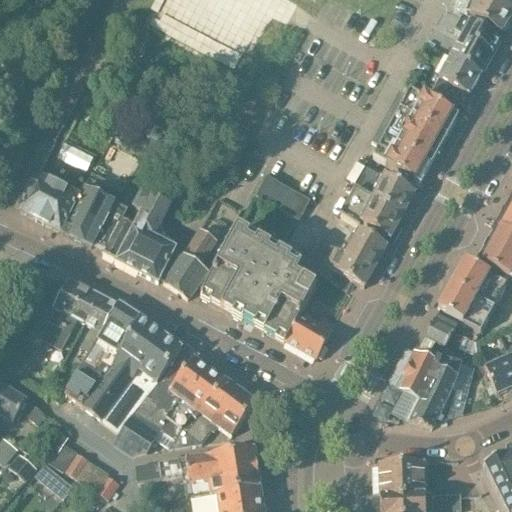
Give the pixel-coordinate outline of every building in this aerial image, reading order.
[(169,0),(152,0),(147,9),(180,29),(190,12),(169,0)] [(260,0),(254,0),(252,4),(262,9),(265,3),(260,0)] [(307,17),(279,0),(277,0),(271,11),(300,28),(307,17)] [(314,5),(305,0),(279,0),(307,17),(314,5)] [(499,38),(511,15),(511,13),(487,0),(479,0),(468,20),(499,38)] [(511,0),(487,0),(511,13),(511,0)] [(218,1),(212,10),(218,14),(224,5),(218,1)] [(147,9),(137,26),(170,46),(180,29),(147,9)] [(300,28),(271,11),(264,22),(293,40),(300,28)] [(233,15),(229,21),(239,27),(242,21),(233,15)] [(242,21),(239,27),(248,32),(251,26),(242,21)] [(462,41),(450,62),(479,78),(499,42),(461,21),(453,36),(462,41)] [(293,40),(264,22),(257,34),(286,51),(293,40)] [(137,26),(127,42),(160,62),(170,46),(137,26)] [(201,29),(196,38),(202,42),(207,33),(201,29)] [(286,51),(257,34),(250,45),(279,63),(286,51)] [(196,38),(190,47),(196,51),(202,42),(196,38)] [(219,38),(215,44),(225,50),(228,44),(219,38)] [(127,43),(117,59),(150,78),(159,62),(127,43)] [(228,44),(225,50),(234,55),(238,50),(228,44)] [(279,63),(250,45),(244,57),(273,74),(279,63)] [(273,74),(244,57),(237,68),(266,86),(273,74)] [(117,59),(107,76),(140,96),(150,78),(117,59)] [(206,59),(203,65),(212,71),(215,65),(206,59)] [(181,62),(176,71),(182,75),(187,66),(181,62)] [(450,62),(431,96),(452,108),(459,96),(467,100),(479,78),(450,62)] [(266,86),(237,68),(229,81),(258,98),(266,86)] [(176,71),(170,80),(176,84),(182,75),(176,71)] [(166,88),(161,97),(167,100),(172,91),(166,88)] [(388,171),(419,189),(457,120),(426,103),(388,171)] [(150,140),(170,152),(180,136),(159,124),(150,140)] [(36,178),(20,207),(17,214),(60,236),(78,202),(83,193),(84,191),(81,190),(77,199),(61,190),(62,188),(51,182),(49,185),(36,178)] [(286,217),(298,224),(309,204),(298,197),(297,198),(277,186),(278,186),(266,179),(255,199),(266,206),(266,205),(286,216),(286,217)] [(384,183),(373,203),(402,219),(404,215),(413,198),(398,191),(384,183)] [(78,202),(60,236),(90,252),(94,245),(105,251),(121,224),(127,214),(114,208),(84,191),(83,193),(78,202)] [(358,231),(360,228),(373,203),(354,193),(339,221),(358,231)] [(121,224),(105,251),(102,257),(114,263),(114,264),(157,287),(176,252),(170,249),(173,245),(159,237),(162,233),(159,232),(170,210),(149,199),(148,200),(139,195),(131,210),(139,215),(131,230),(121,224)] [(373,203),(360,228),(389,243),(402,219),(373,203)] [(511,209),(500,231),(511,238),(511,209)] [(511,238),(500,231),(481,266),(511,283),(511,238)] [(210,301),(208,305),(284,345),(299,320),(320,282),(290,266),(290,265),(235,234),(202,296),(210,301)] [(324,249),(315,265),(310,274),(347,294),(352,285),(363,292),(386,250),(357,235),(344,260),(324,249)] [(163,285),(188,303),(207,276),(198,269),(211,250),(195,239),(163,285)] [(437,312),(479,336),(506,288),(464,264),(437,312)] [(61,333),(84,292),(68,284),(52,312),(60,316),(53,329),(59,332),(61,333)] [(83,327),(98,299),(84,292),(61,333),(69,337),(76,324),(83,327)] [(92,332),(84,345),(80,353),(88,357),(92,350),(114,308),(98,299),(83,327),(92,332)] [(118,309),(64,397),(101,425),(164,341),(133,318),(118,309)] [(436,317),(423,339),(443,351),(456,328),(436,317)] [(299,320),(284,345),(315,362),(333,330),(321,323),(316,330),(299,320)] [(59,332),(51,348),(60,354),(69,337),(61,333),(59,332)] [(450,349),(463,354),(468,341),(455,336),(450,349)] [(164,341),(101,425),(118,437),(130,418),(158,386),(180,356),(181,354),(164,341)] [(405,380),(399,393),(419,403),(419,404),(442,359),(431,354),(429,358),(416,350),(401,378),(405,380)] [(130,418),(118,437),(118,438),(112,447),(131,459),(146,457),(160,436),(165,439),(160,446),(168,452),(173,445),(181,433),(188,423),(196,422),(224,385),(181,354),(180,356),(158,386),(130,418)] [(419,404),(419,403),(408,425),(431,432),(456,380),(455,380),(460,367),(442,359),(419,404)] [(496,399),(511,391),(511,370),(508,362),(484,373),(496,399)] [(173,445),(168,452),(169,453),(200,449),(210,435),(205,431),(210,426),(230,441),(255,408),(224,385),(196,422),(188,423),(181,433),(173,445)] [(36,428),(44,417),(23,403),(0,388),(0,421),(11,429),(20,413),(30,419),(28,423),(36,428)] [(46,449),(58,456),(67,442),(56,434),(46,449)] [(2,441),(0,443),(0,466),(3,469),(17,453),(2,441)] [(62,477),(75,457),(64,449),(50,470),(62,477)] [(233,456),(134,471),(137,487),(182,480),(183,488),(207,484),(209,499),(259,492),(254,458),(253,452),(233,456)] [(511,511),(511,452),(482,467),(503,511),(511,511)] [(76,457),(64,476),(75,483),(87,465),(76,457)] [(19,458),(7,472),(23,486),(35,472),(19,458)] [(87,465),(75,483),(85,490),(97,471),(87,465)] [(378,497),(378,501),(424,500),(423,465),(377,466),(378,497)] [(97,471),(85,490),(108,505),(119,488),(107,480),(108,478),(97,471)] [(262,511),(259,492),(209,499),(164,506),(164,511),(262,511)] [(378,501),(378,511),(459,511),(459,499),(424,500),(378,501)]
